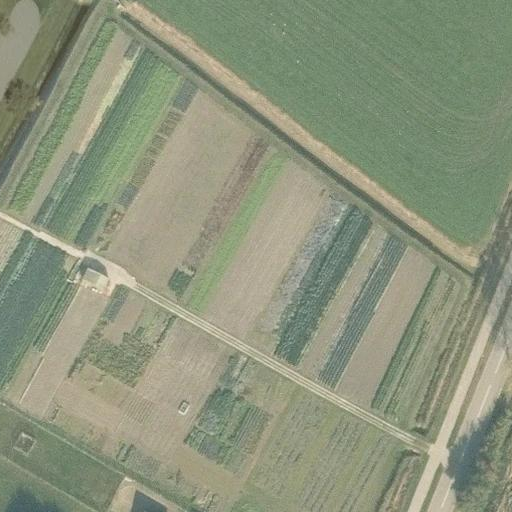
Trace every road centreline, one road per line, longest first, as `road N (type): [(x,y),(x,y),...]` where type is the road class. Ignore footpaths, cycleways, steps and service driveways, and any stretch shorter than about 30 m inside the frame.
road 1 (track): [(459,464),(0,214)]
road 2 (secondary): [(440,511),(511,332)]
